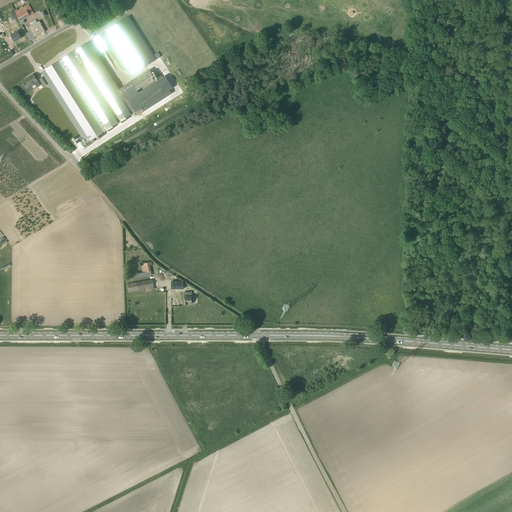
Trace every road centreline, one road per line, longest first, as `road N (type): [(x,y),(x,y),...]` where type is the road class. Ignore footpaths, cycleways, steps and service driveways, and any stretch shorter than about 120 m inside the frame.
road 1 (track): [(257,329),(150,256),(0,86)]
road 2 (primary): [(258,335),(0,335)]
road 3 (primary): [(511,350),(258,335)]
road 4 (track): [(293,409),(401,355),(511,362)]
road 5 (unclassified): [(344,511),(258,335)]
road 6 (track): [(293,409),(195,459),(175,511)]
road 7 (unclassified): [(0,67),(111,0)]
